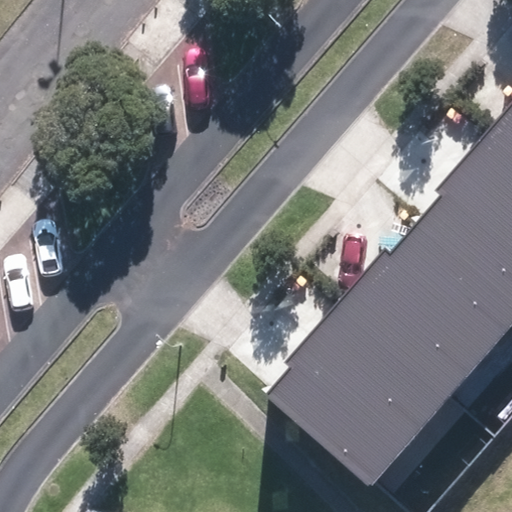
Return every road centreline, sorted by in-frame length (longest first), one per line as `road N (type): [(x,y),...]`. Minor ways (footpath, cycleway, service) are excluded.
road 1 (residential): [(424,0),(185,284)]
road 2 (residential): [(117,240),(331,0)]
road 3 (residential): [(185,284),(9,511)]
road 4 (residential): [(0,381),(117,240)]
